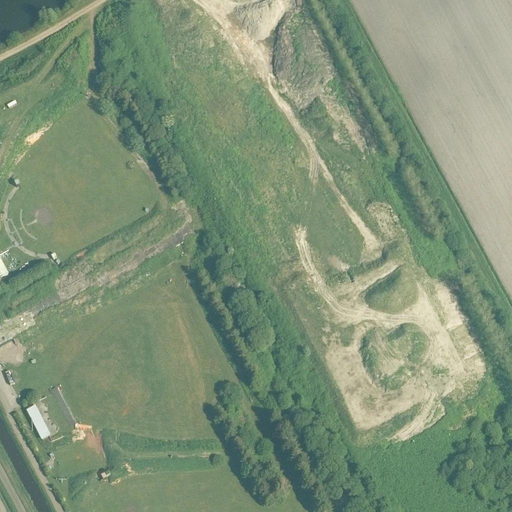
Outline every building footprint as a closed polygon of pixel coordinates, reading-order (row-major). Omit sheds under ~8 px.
[(0,339),(201,243),(191,221),(99,265),(105,276),(88,284),(87,281),(5,320),(7,325),(0,327),(0,339)] [(202,248),(0,353),(0,362),(4,370),(210,263),(202,248)] [(68,429),(75,427),(62,387),(54,390),(68,429)] [(46,399),(37,403),(53,435),(62,431),(46,399)] [(43,441),(53,436),(38,406),(29,410),(43,441)]
